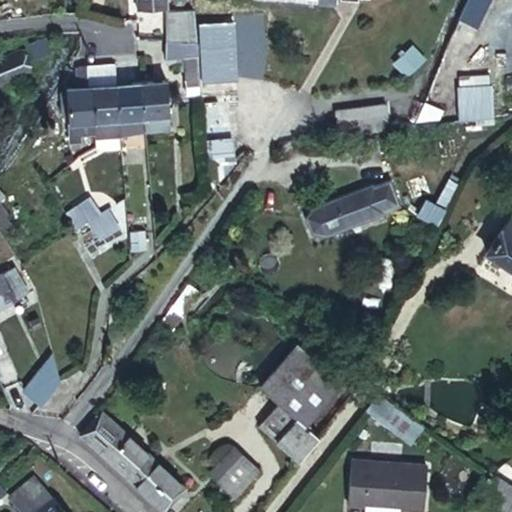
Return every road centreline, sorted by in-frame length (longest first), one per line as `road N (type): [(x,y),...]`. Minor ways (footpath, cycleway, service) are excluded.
road 1 (unknown): [(48,428),(261,154),(267,123)]
road 2 (residential): [(0,419),(48,428),(140,511)]
road 3 (residential): [(119,35),(89,28),(0,32)]
